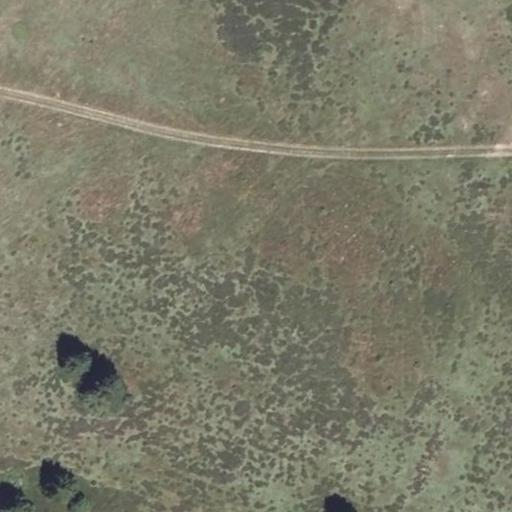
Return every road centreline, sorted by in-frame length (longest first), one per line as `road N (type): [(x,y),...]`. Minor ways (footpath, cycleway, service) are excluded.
road 1 (track): [(511,151),(345,157),(0,82)]
road 2 (track): [(121,111),(0,65)]
